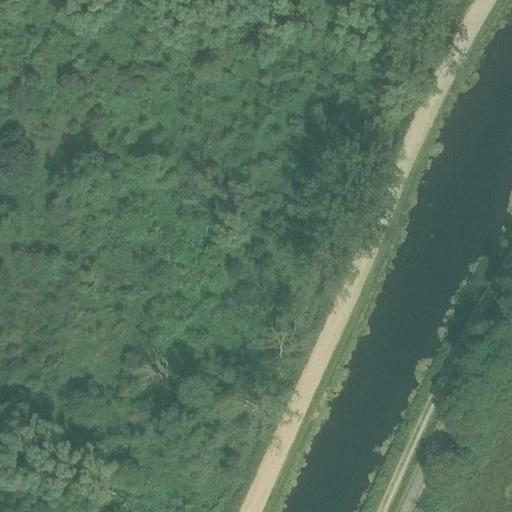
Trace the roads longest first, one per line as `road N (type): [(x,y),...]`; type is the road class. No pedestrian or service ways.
road 1 (track): [(246,511),(469,0)]
road 2 (track): [(382,511),(419,425),(511,257)]
